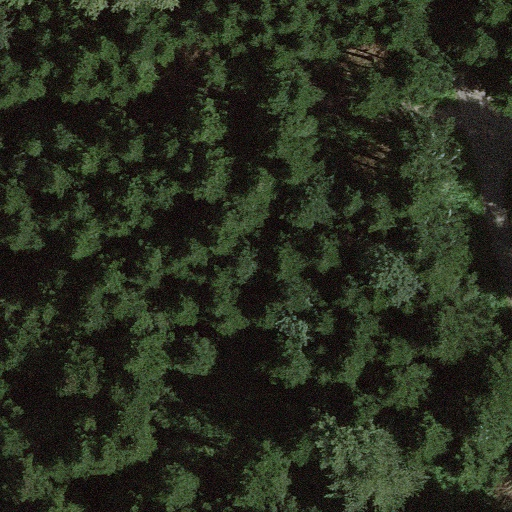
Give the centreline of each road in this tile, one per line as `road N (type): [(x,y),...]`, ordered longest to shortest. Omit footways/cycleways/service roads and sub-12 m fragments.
road 1 (track): [(0,105),(101,91),(511,112)]
road 2 (track): [(450,0),(483,109),(511,266)]
